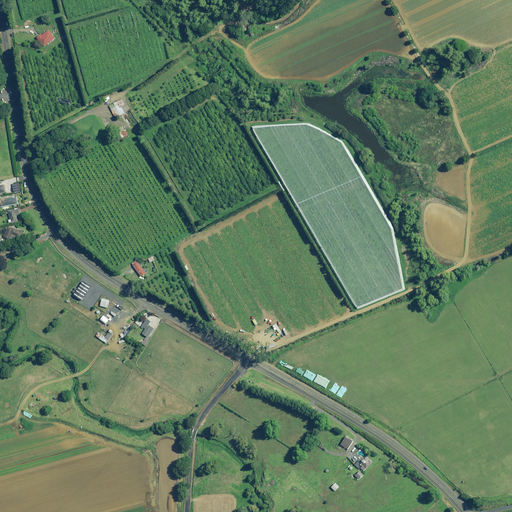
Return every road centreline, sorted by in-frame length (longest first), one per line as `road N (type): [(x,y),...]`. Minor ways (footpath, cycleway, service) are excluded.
road 1 (secondary): [(249,359),(107,277),(63,240),(31,186),(14,98)]
road 2 (secondary): [(463,511),(382,438),(249,359)]
road 3 (unclassified): [(187,511),(197,424),(249,359)]
